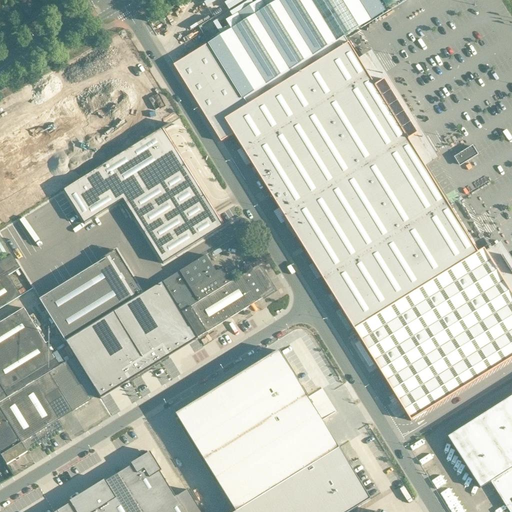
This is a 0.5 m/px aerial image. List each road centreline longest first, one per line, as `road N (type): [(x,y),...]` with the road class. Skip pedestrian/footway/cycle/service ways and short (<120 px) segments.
road 1 (unclassified): [(0,498),(308,307)]
road 2 (unclassified): [(308,307),(122,5)]
road 3 (unclassified): [(435,511),(308,307)]
road 4 (secondary): [(0,76),(122,5)]
